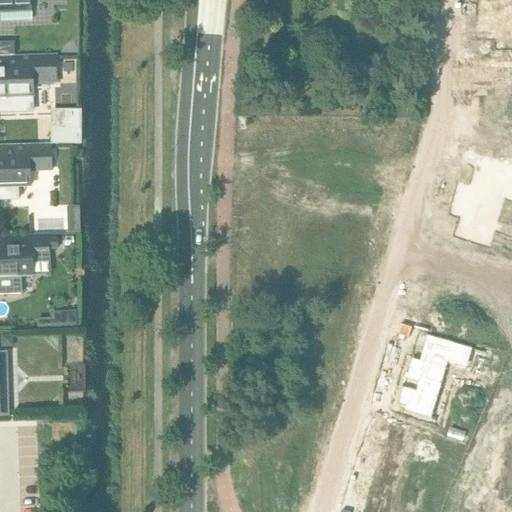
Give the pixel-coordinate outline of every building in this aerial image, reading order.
[(0,0),(0,20),(31,19),(31,7),(30,0),(0,0)] [(502,1),(480,1),(480,36),(498,36),(498,46),(511,45),(511,0),(502,0),(503,1),(502,1)] [(13,44),(0,44),(0,56),(14,56),(13,44)] [(6,71),(0,71),(0,111),(22,110),(21,97),(33,97),(33,84),(56,84),(55,57),(6,58),(6,71)] [(492,88),(475,88),(475,127),(487,131),(485,140),(505,146),(511,122),(511,64),(488,64),(488,80),(492,80),(492,88)] [(51,110),(50,145),(81,146),(82,111),(51,110)] [(3,161),(0,161),(0,200),(18,200),(18,187),(30,187),(29,172),(51,171),(50,146),(28,147),(3,148),(3,161)] [(453,204),(451,211),(456,212),(456,213),(460,214),(454,233),(484,242),(485,240),(484,240),(489,223),(497,193),(511,197),(511,165),(478,156),(478,158),(483,159),(474,189),(457,184),(455,194),(452,204),(453,204)] [(80,224),(68,224),(68,233),(80,233),(80,224)] [(49,236),(30,237),(6,238),(6,251),(0,251),(0,294),(24,293),(23,277),(32,277),(31,264),(50,263),(50,250),(49,237),(49,236)] [(58,237),(49,237),(50,250),(58,250),(58,237)] [(428,291),(423,309),(457,319),(463,299),(468,281),(493,289),(501,262),(468,253),(468,254),(463,274),(442,268),(435,266),(431,281),(430,281),(429,282),(431,282),(429,290),(427,290),(427,291),(428,291)] [(52,319),(38,320),(38,329),(59,328),(78,327),(77,312),(59,313),(54,313),(51,313),(52,319)] [(0,334),(1,347),(14,346),(14,333),(0,334)] [(402,390),(398,405),(405,407),(404,412),(435,421),(436,419),(432,418),(448,364),(467,370),(472,351),(486,355),(487,354),(423,335),(423,336),(427,338),(420,361),(416,360),(412,359),(407,373),(405,373),(400,390),(402,390)] [(0,417),(8,417),(7,386),(6,353),(0,353),(0,417)] [(383,448),(370,490),(399,499),(411,458),(421,461),(425,448),(402,441),(398,453),(383,448)]
